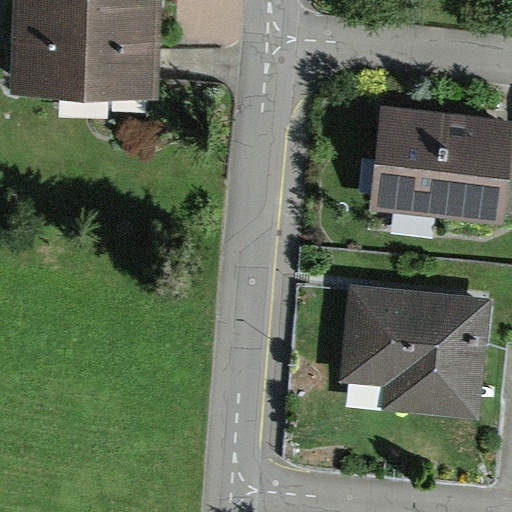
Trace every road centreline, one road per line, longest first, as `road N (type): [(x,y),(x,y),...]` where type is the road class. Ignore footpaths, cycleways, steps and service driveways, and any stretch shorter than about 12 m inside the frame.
road 1 (residential): [(233,486),(269,37)]
road 2 (residential): [(269,37),(511,61)]
road 3 (residential): [(455,511),(233,486)]
